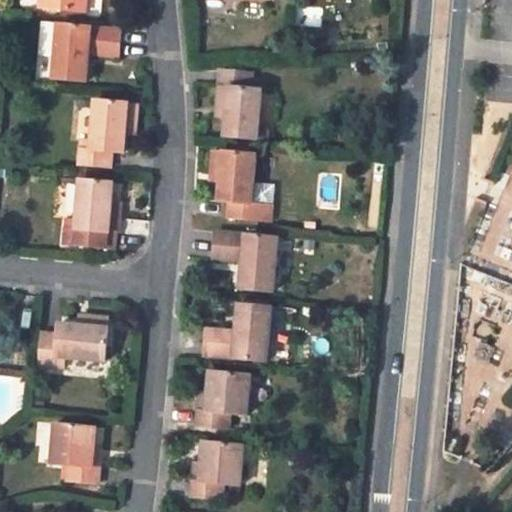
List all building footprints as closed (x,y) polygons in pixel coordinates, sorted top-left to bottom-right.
[(40,0),(40,8),(86,12),(86,0),(40,0)] [(53,76),(54,21),(41,20),(40,75),(53,76)] [(86,83),(89,55),(97,55),(119,57),(121,32),(59,25),(53,79),(86,83)] [(86,83),(95,84),(97,55),(89,55),(86,83)] [(222,71),(221,84),(231,85),(250,88),(251,78),(252,73),(222,71)] [(262,89),(262,80),(251,78),(250,88),(262,89)] [(221,84),(218,116),(227,117),(231,85),(221,84)] [(250,88),(231,85),(227,117),(225,136),(268,140),(269,132),(258,131),(262,89),(250,88)] [(90,139),(89,149),(81,148),(79,164),(110,168),(112,153),(124,154),(125,136),(129,104),(95,101),(90,139)] [(135,137),(139,105),(129,104),(125,136),(135,137)] [(90,139),(82,139),(81,148),(89,149),(90,139)] [(223,153),(213,152),(211,181),(220,182),(223,153)] [(256,156),(223,153),(220,182),(218,202),(230,203),(228,218),(259,221),(262,196),(252,195),(256,156)] [(76,220),(74,230),(65,229),(64,244),(95,247),(115,249),(116,234),(109,233),(112,204),(113,184),(79,181),(76,220)] [(121,205),(112,204),(109,233),(116,234),(118,235),(121,205)] [(76,220),(66,219),(65,229),(74,230),(76,220)] [(233,260),(244,261),(241,290),(274,292),(279,239),(216,232),(213,259),(233,260)] [(233,260),(231,288),(241,290),(244,261),(233,260)] [(238,305),(229,304),(226,331),(235,331),(238,305)] [(238,305),(235,331),(226,331),(208,329),(205,355),(266,361),(272,307),(238,305)] [(109,328),(109,319),(79,317),(79,326),(109,328)] [(79,326),(61,324),(59,336),(42,335),(40,363),(47,364),(47,354),(57,355),(57,358),(106,361),(109,328),(79,326)] [(47,364),(56,365),(57,358),(57,355),(47,354),(47,364)] [(251,376),(209,373),(207,412),(198,412),(196,427),(229,430),(230,414),(247,415),(251,376)] [(207,394),(200,393),(198,412),(207,412),(207,394)] [(42,423),(38,462),(48,463),(52,424),(42,423)] [(96,428),(55,425),(51,464),(63,465),(69,465),(67,481),(99,484),(100,468),(92,467),(94,450),(96,428)] [(245,447),(204,443),(201,464),(200,481),(192,480),(191,496),(224,499),(224,484),(240,486),(245,447)] [(100,468),(101,451),(94,450),(92,467),(100,468)] [(201,464),(193,463),(192,480),(200,481),(201,464)]
